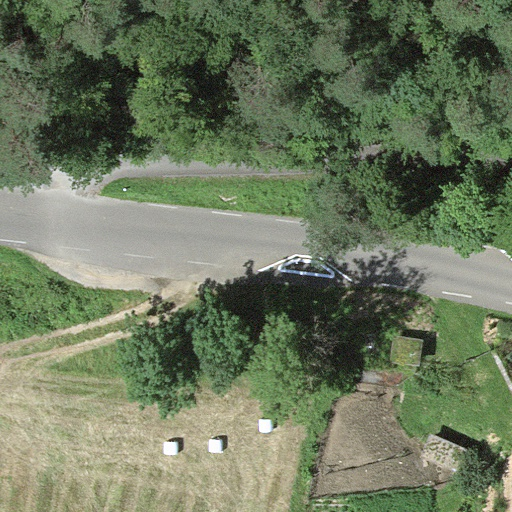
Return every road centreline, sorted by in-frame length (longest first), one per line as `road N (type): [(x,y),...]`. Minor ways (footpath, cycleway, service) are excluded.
road 1 (unclassified): [(511,151),(338,149),(57,165),(0,199)]
road 2 (secondary): [(0,215),(511,282)]
